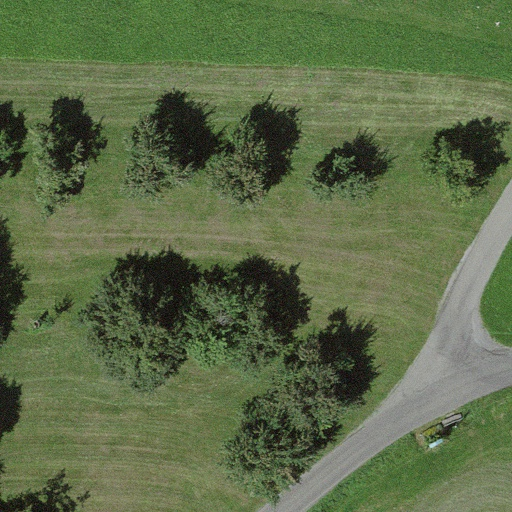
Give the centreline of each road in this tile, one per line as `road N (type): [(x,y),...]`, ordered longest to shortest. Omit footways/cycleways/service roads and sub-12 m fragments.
road 1 (unclassified): [(284,511),(446,376)]
road 2 (unclassified): [(511,211),(458,315),(446,376)]
